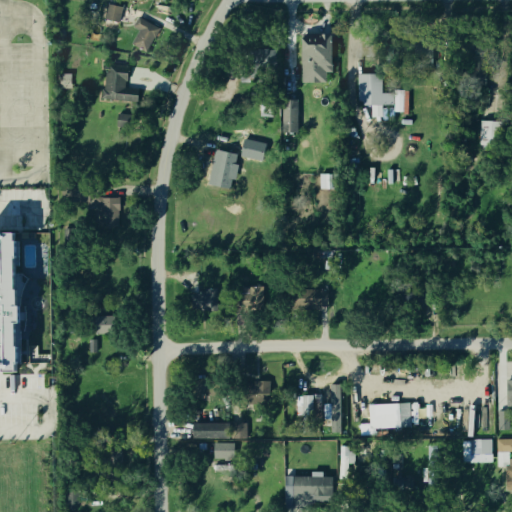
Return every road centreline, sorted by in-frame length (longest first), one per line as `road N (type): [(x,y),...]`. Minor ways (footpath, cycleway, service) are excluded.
road 1 (residential): [(165,511),(169,169),(190,89),(228,0)]
road 2 (residential): [(163,348),(511,341)]
